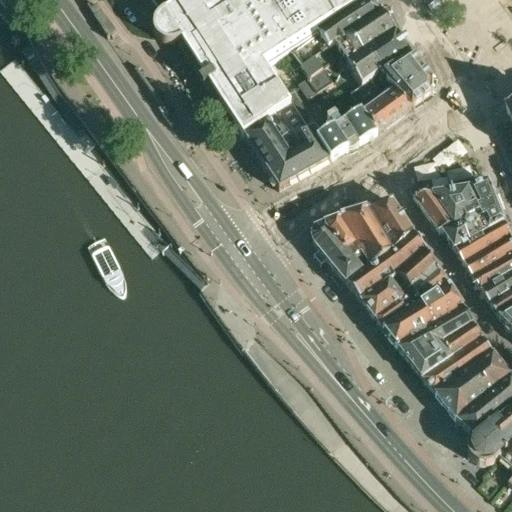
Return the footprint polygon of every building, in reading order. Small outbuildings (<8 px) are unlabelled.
[(367,0),(185,0),(164,13),(167,18),(168,17),(181,43),(242,140),(244,139),(292,107),(287,99),(269,71),(293,59),(292,58),(371,5),(367,0)] [(292,58),(293,59),(302,71),(327,54),(334,49),(380,17),(371,5),(292,58)] [(157,41),(160,43),(165,46),(170,47),(172,47),(173,47),(174,47),(178,46),(181,43),(168,17),(167,18),(164,13),(158,18),(155,22),(153,26),(153,29),(153,34),(156,39),(157,41)] [(347,70),(395,37),(381,17),(380,17),(334,49),(347,67),(346,68),(347,70)] [(347,70),(361,91),(381,77),(382,79),(410,59),(395,37),(347,70)] [(327,54),(302,71),(300,72),(309,84),(317,98),(333,86),(323,74),(336,65),(327,54)] [(434,88),(410,59),(382,79),(413,113),(433,98),(434,88)] [(351,98),(361,114),(377,138),(379,138),(413,113),(382,79),(381,77),(361,91),(351,98)] [(287,99),(292,107),(306,129),(313,124),(294,95),(287,99)] [(509,121),(511,128),(511,101),(496,107),(496,108),(495,109),(496,111),(498,114),(502,123),(502,124),(509,121)] [(279,193),(330,165),(316,143),(306,129),(292,107),(244,139),(279,193)] [(330,165),(346,156),(377,138),(361,114),(332,134),(322,139),(316,143),(330,165)] [(322,139),(313,124),(306,129),(316,143),(322,139)] [(460,194),(450,196),(433,199),(452,230),(480,214),(468,193),(471,192),(469,181),(458,183),(460,194)] [(452,253),(453,255),(504,224),(489,185),(488,185),(471,192),(468,193),(480,214),(452,230),(441,236),(452,253)] [(412,200),(413,202),(439,237),(440,236),(441,236),(452,230),(433,199),(421,201),(419,190),(407,192),(412,200)] [(392,204),(367,213),(390,252),(412,235),(392,204)] [(367,213),(330,225),(330,233),(345,255),(347,253),(362,274),(390,252),(367,213)] [(453,255),(462,269),(510,239),(508,233),(504,224),(453,255)] [(362,274),(347,253),(345,255),(330,233),(330,225),(314,231),(313,235),(312,240),(312,245),(313,247),(316,251),(345,287),(362,274)] [(345,287),(351,294),(360,306),(398,277),(427,255),(412,235),(390,252),(362,274),(345,287)] [(511,257),(511,242),(510,239),(462,269),(471,283),(511,257)] [(437,272),(427,255),(398,277),(412,295),(413,294),(439,275),(437,272)] [(511,257),(471,283),(479,295),(479,296),(511,276),(511,257)] [(450,290),(439,275),(413,294),(423,307),(450,290)] [(511,276),(479,296),(481,298),(489,311),(511,295),(511,276)] [(360,306),(369,316),(375,324),(375,323),(383,333),(423,307),(413,294),(412,295),(398,277),(360,306)] [(382,333),(390,342),(397,352),(465,315),(464,312),(450,290),(423,307),(383,333),(382,333)] [(496,321),(498,323),(511,313),(511,295),(489,311),(496,321)] [(511,313),(498,323),(511,336),(511,313)] [(397,352),(417,378),(421,383),(452,363),(442,350),(473,327),(465,315),(397,352)] [(482,342),(473,327),(442,350),(452,363),(482,342)] [(494,359),(482,342),(452,363),(464,379),(494,359)] [(435,398),(452,419),(456,424),(511,381),(495,360),(494,359),(464,379),(435,398)] [(421,383),(426,388),(435,398),(464,379),(452,363),(421,383)] [(456,425),(472,437),(511,412),(511,381),(456,424),(456,425)] [(477,468),(480,469),(484,469),(488,469),(491,468),(494,466),(500,462),(511,447),(511,412),(472,437),(469,442),(467,446),(466,450),(466,456),(467,459),(469,462),(474,467),(477,468)] [(511,447),(500,462),(511,471),(511,447)]
